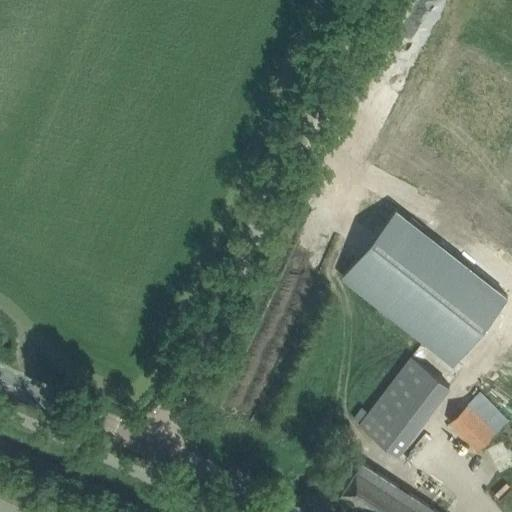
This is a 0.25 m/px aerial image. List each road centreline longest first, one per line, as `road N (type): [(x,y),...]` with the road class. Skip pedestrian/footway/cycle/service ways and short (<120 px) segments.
road 1 (unclassified): [(157,449),(366,0)]
road 2 (tertiary): [(0,377),(157,449)]
road 3 (tertiary): [(157,449),(278,511)]
